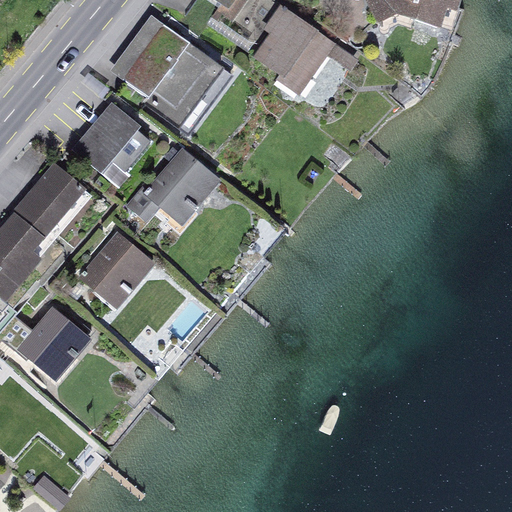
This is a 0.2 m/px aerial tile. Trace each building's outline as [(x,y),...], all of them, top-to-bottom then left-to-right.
[(0,0),(0,16),(14,0),(0,0)] [(467,0),(375,0),(370,4),(389,35),(414,24),(459,34),(467,0)] [(355,59),(283,9),(265,34),(270,38),(259,54),(284,70),(278,79),(300,94),(327,54),(348,68),(355,59)] [(227,71),(163,26),(127,78),(149,94),(144,102),(186,131),(227,71)] [(152,139),(114,108),(79,150),(117,181),(152,139)] [(216,178),(182,150),(134,209),(148,220),(161,204),(181,220),(216,178)] [(89,196),(55,167),(14,216),(48,245),(89,196)] [(48,245),(14,216),(0,231),(0,288),(6,294),(48,245)] [(149,263),(118,237),(86,276),(117,302),(149,263)] [(85,339),(52,311),(22,347),(55,375),(85,339)]
